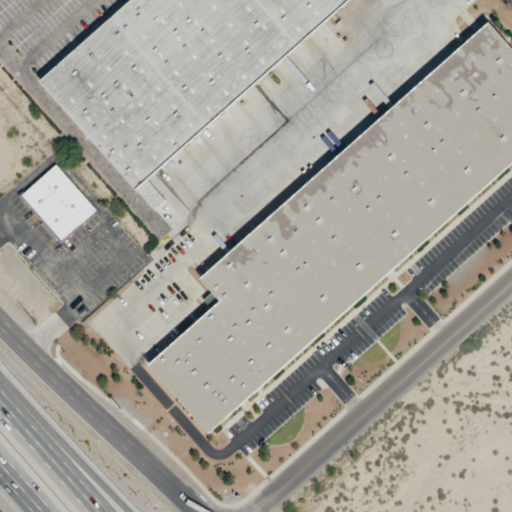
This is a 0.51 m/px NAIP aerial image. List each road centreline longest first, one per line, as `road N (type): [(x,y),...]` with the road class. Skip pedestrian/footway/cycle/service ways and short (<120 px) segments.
road 1 (tertiary): [(258,511),(511,279)]
road 2 (secondary): [(206,511),(111,416),(0,323)]
road 3 (motorway): [(123,511),(2,397)]
road 4 (motorway): [(102,511),(2,397)]
